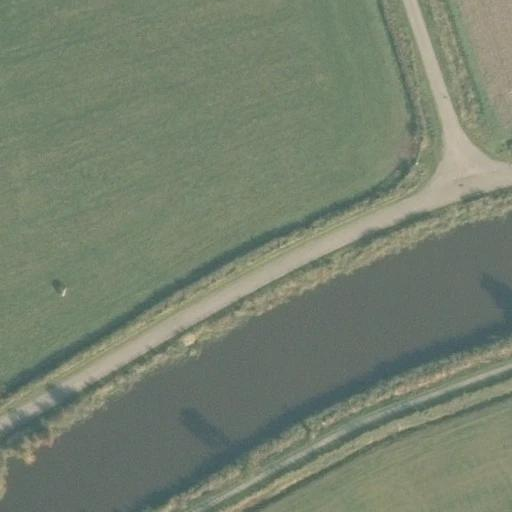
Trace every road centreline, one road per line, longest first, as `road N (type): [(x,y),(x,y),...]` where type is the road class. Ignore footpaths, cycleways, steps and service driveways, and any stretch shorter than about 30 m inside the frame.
road 1 (tertiary): [(0,427),(273,271),(473,186)]
road 2 (unclassified): [(473,186),(411,0)]
